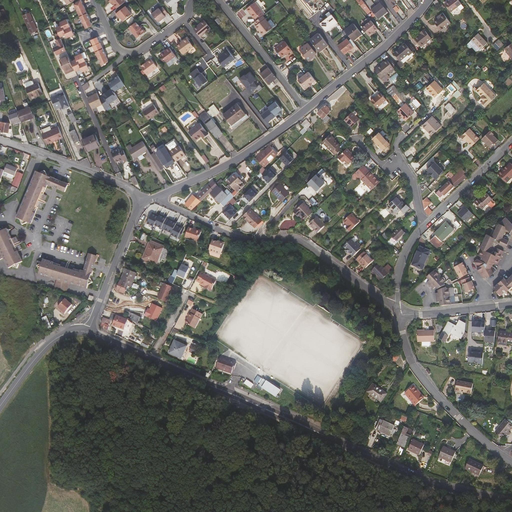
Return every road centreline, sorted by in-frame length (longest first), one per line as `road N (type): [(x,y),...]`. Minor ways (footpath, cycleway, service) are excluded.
road 1 (residential): [(156,360),(434,483),(511,502)]
road 2 (residential): [(396,306),(301,241),(244,238),(160,195)]
road 3 (residential): [(504,455),(423,379),(396,306)]
road 4 (residential): [(160,195),(236,159),(306,108)]
road 5 (residential): [(306,108),(428,0)]
road 6 (residential): [(147,200),(0,140)]
road 7 (residential): [(90,331),(147,200)]
road 8 (residential): [(306,108),(219,0)]
road 9 (residential): [(423,226),(511,141)]
road 10 (tertiary): [(0,405),(49,343),(90,331)]
